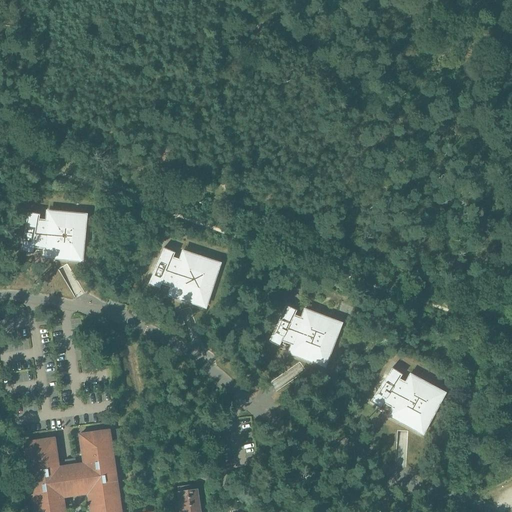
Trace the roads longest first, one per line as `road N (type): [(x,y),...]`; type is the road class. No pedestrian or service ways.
road 1 (track): [(0,119),(365,255),(412,276),(436,306)]
road 2 (track): [(216,0),(218,197)]
